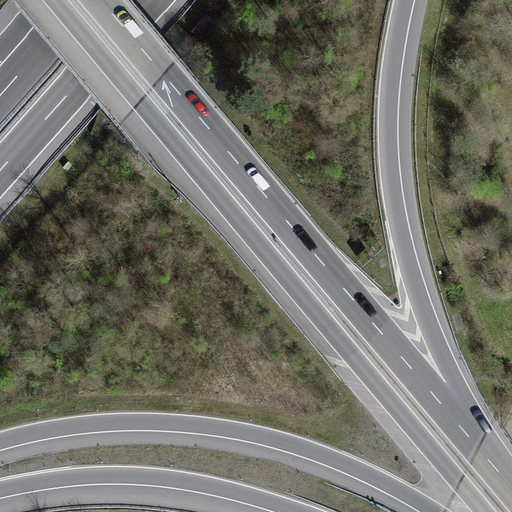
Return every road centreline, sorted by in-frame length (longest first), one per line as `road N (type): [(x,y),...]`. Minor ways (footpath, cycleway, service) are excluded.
road 1 (motorway): [(52,0),(480,511)]
road 2 (motorway): [(511,488),(100,0)]
road 3 (motorway): [(511,487),(457,389),(404,241),(390,124),(407,0)]
road 4 (motorway): [(0,445),(110,427),(218,432),(323,460),(426,511)]
road 5 (motorway): [(0,493),(86,482),(157,484),(278,511)]
road 6 (motorway): [(0,173),(152,0)]
road 7 (motorway): [(83,0),(0,94)]
